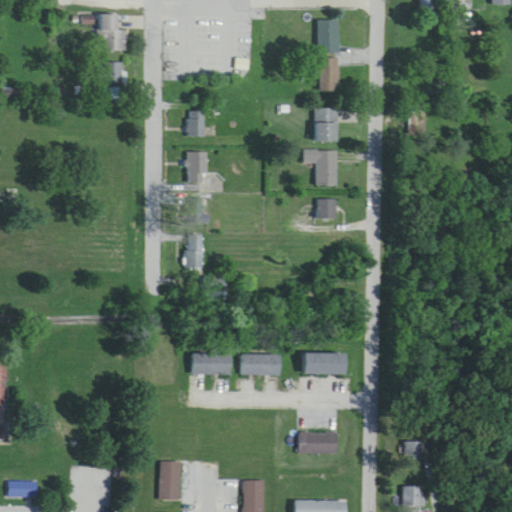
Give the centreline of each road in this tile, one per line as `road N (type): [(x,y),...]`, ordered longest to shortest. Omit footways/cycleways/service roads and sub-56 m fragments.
road 1 (residential): [(369,511),(377,0)]
road 2 (residential): [(160,279),(160,0)]
